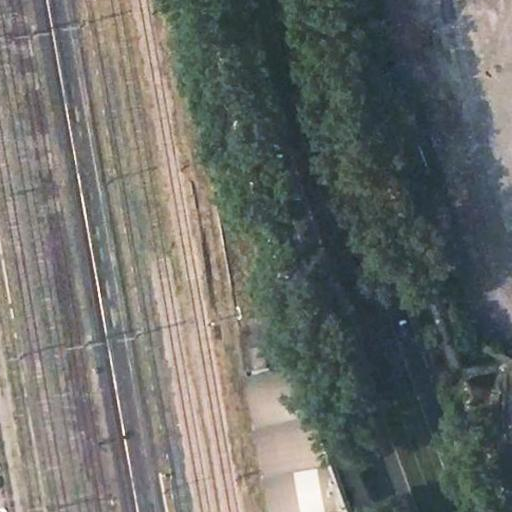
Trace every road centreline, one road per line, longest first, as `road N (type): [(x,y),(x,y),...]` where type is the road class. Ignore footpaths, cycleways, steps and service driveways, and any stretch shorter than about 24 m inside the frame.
road 1 (tertiary): [(466,511),(359,220),(298,0)]
road 2 (tertiary): [(245,0),(312,238),(411,511)]
